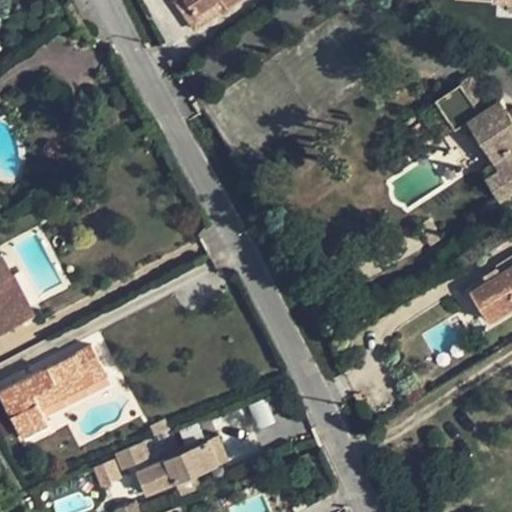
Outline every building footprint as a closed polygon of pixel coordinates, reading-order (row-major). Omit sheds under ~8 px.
[(199,14),(189,0),(174,0),(196,31),(224,10),(217,1),(199,14)] [(189,0),(199,14),(217,1),(217,0),(224,0),(229,7),(237,0),(189,0)] [(224,0),(217,0),(217,1),(224,10),(229,7),(224,0)] [(472,76),(437,99),(457,129),(466,123),(471,119),(496,160),(491,163),(483,168),(504,200),(511,194),(511,115),(510,112),(501,99),(492,105),(472,76)] [(466,123),(491,163),(496,160),(471,119),(466,123)] [(83,173),(65,185),(76,201),(87,195),(91,201),(97,197),(93,191),(94,191),(83,173)] [(428,218),(418,224),(430,244),(440,237),(428,218)] [(1,252),(0,252),(0,332),(23,321),(2,279),(12,273),(1,252)] [(501,273),(472,290),(491,321),(511,307),(511,255),(496,265),(501,273)] [(34,315),(12,273),(2,279),(23,321),(34,315)] [(0,392),(22,435),(48,421),(41,406),(64,395),(61,389),(104,367),(91,343),(0,390),(0,392)] [(107,372),(104,367),(61,389),(64,395),(107,372)] [(165,418),(151,425),(156,434),(170,428),(165,418)] [(218,434),(166,457),(175,480),(217,462),(214,455),(224,450),(218,434)] [(113,454),(121,471),(150,458),(142,440),(113,454)] [(224,450),(214,455),(217,462),(227,457),(224,450)] [(112,459),(92,468),(101,488),(122,478),(112,459)]
